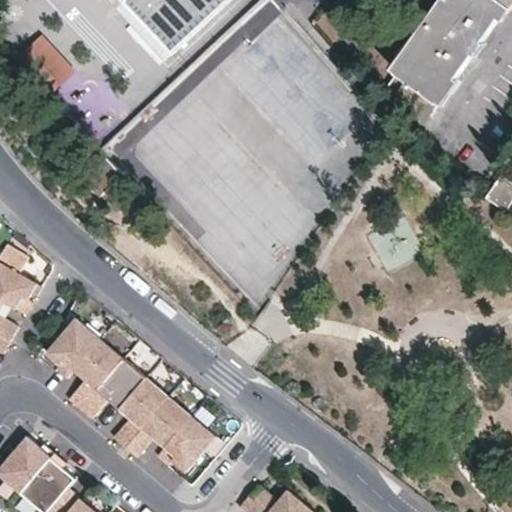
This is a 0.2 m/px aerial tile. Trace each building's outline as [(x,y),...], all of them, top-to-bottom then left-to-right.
[(226,0),(122,0),(169,51),(171,51),(226,0)] [(446,0),(382,89),(423,119),(424,119),(425,119),(427,118),(438,102),(467,60),(509,0),(446,0)] [(76,69),(41,33),(14,58),(49,94),(76,69)] [(97,199),(120,180),(96,153),(74,174),(97,199)] [(46,280),(4,256),(0,263),(0,292),(11,299),(33,312),(38,303),(40,301),(40,300),(36,297),(46,280)] [(11,299),(0,292),(0,327),(18,338),(25,326),(27,323),(4,310),(11,299)] [(109,337),(83,315),(52,352),(67,364),(63,368),(74,377),(81,369),(109,337)] [(18,338),(0,327),(0,345),(10,351),(12,349),(18,338)] [(132,356),(109,337),(81,369),(92,378),(76,396),(77,397),(89,407),(132,356)] [(154,376),(132,356),(89,407),(98,414),(100,416),(115,398),(127,408),(154,376)] [(177,395),(154,376),(127,408),(137,416),(122,434),(123,435),(135,445),(177,395)] [(200,414),(177,395),(135,445),(144,453),(146,455),(161,437),(172,446),(200,414)] [(224,435),(200,414),(172,446),(165,454),(175,463),(176,464),(180,460),(194,472),(224,435)] [(45,444),(33,435),(3,471),(29,492),(59,456),(45,444)] [(71,466),(59,456),(29,492),(52,511),(53,511),(64,500),(76,486),(84,477),(71,466)] [(323,511),(294,487),(284,498),(266,482),(265,484),(256,494),(276,511),(323,511)] [(88,496),(76,486),(64,500),(77,509),(88,496)] [(276,511),(256,494),(247,504),(246,506),(253,511),(276,511)] [(106,511),(88,496),(77,509),(74,511),(106,511)] [(74,511),(77,509),(64,500),(53,511),(74,511)]
